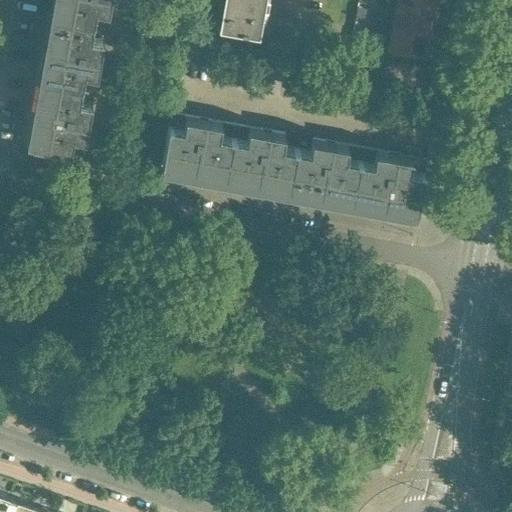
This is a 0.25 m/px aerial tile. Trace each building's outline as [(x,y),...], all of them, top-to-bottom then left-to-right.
[(108,10),(109,0),(51,0),(49,13),(92,21),(95,8),(108,10)] [(224,0),(221,23),(216,22),(216,23),(258,31),(263,4),(266,4),(266,3),(263,3),(263,0),(224,0)] [(435,21),(438,6),(404,0),(396,0),(392,22),(430,29),(432,21),(435,21)] [(94,87),(103,37),(90,34),(92,21),(49,13),(37,77),(94,87)] [(430,29),(392,22),(388,46),(411,50),(415,51),(426,53),(426,52),(429,52),(432,37),(429,37),(430,29)] [(367,32),(353,30),(351,39),(365,42),(367,32)] [(70,149),(80,151),(82,151),(94,87),(37,77),(26,140),(32,141),(32,142),(70,149)] [(235,123),(171,111),(161,161),(162,161),(161,167),(224,179),(235,123)] [(235,123),(224,179),(288,191),(289,184),(296,147),(283,145),(285,132),(235,123)] [(296,147),(289,184),(288,191),(352,202),(362,146),(312,137),(310,150),(296,147)] [(426,157),(362,146),(352,202),(415,214),(416,208),(417,208),(426,157)] [(1,511),(26,511),(30,502),(7,494),(1,511)] [(53,511),(54,510),(30,502),(26,511),(53,511)]
